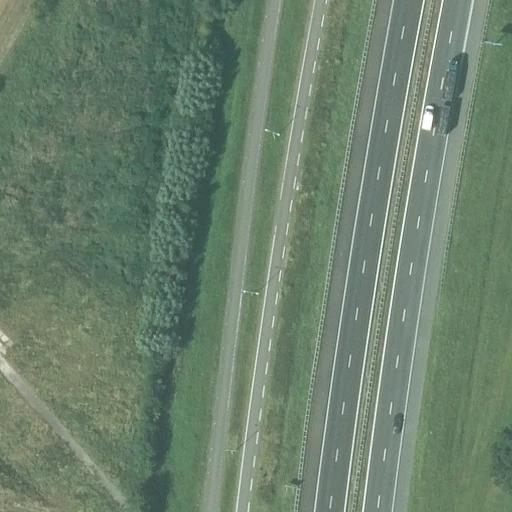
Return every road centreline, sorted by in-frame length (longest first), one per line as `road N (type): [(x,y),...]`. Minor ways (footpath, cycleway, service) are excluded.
road 1 (secondary): [(242,511),(322,0)]
road 2 (motorway): [(380,511),(395,369),(456,0)]
road 3 (motorway): [(408,0),(333,511)]
road 4 (secondary): [(275,0),(209,511)]
